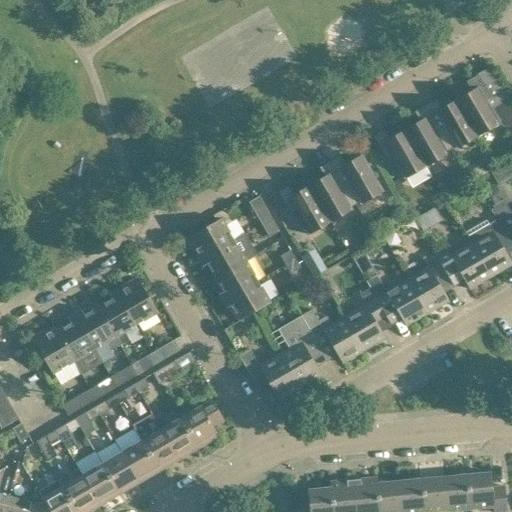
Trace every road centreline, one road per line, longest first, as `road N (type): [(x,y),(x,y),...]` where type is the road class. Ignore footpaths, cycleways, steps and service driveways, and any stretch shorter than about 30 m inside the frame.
road 1 (residential): [(144,234),(491,31)]
road 2 (residential): [(266,454),(144,234)]
road 3 (tertiary): [(266,454),(309,439),(511,424)]
road 4 (residential): [(329,403),(511,297)]
road 5 (residential): [(0,316),(144,234)]
